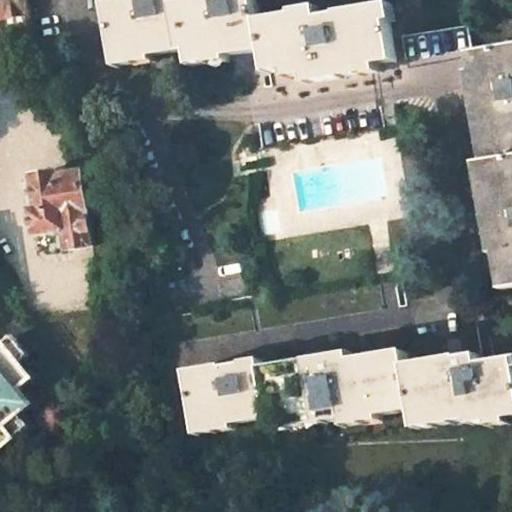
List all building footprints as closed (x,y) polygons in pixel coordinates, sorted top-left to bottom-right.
[(27,0),(0,0),(0,10),(2,19),(30,14),(27,0)] [(183,0),(151,0),(109,7),(119,66),(141,62),(156,59),(155,55),(191,49),(184,7),(183,0)] [(257,0),(224,0),(184,7),(191,49),(194,66),(230,60),(230,55),(242,53),(266,49),(261,23),(257,0)] [(294,18),(261,23),(266,49),(270,73),(287,70),(288,78),(307,75),(308,82),(380,71),(379,65),(396,62),(393,38),(388,8),(336,16),(335,8),(317,11),(294,15),(294,18)] [(511,47),(473,55),(476,72),(470,73),(478,116),(482,140),(486,163),(511,158),(511,47)] [(66,50),(44,62),(52,76),(74,64),(66,50)] [(511,158),(486,163),(480,164),(489,216),(496,255),(499,254),(505,289),(511,287),(511,158)] [(58,172),(33,176),(39,209),(31,210),(35,237),(64,232),(68,251),(94,247),(88,213),(90,213),(83,172),(58,176),(58,172)] [(31,356),(14,336),(5,343),(22,363),(31,356)] [(34,404),(22,389),(34,378),(22,363),(5,343),(0,347),(0,451),(16,438),(6,426),(21,414),(34,404)] [(316,362),(265,370),(272,416),(275,431),(346,419),(347,426),(384,419),(383,415),(418,409),(410,368),(408,354),(356,363),(355,356),(316,362)] [(418,368),(410,368),(418,409),(421,427),(474,420),(475,424),(493,421),(494,425),(511,421),(511,419),(511,418),(511,361),(494,364),(485,366),(483,357),(453,362),(418,368)] [(241,366),(189,375),(200,434),(237,427),(236,423),(272,416),(265,370),(263,362),(241,366)] [(6,426),(16,438),(31,427),(21,414),(6,426)]
